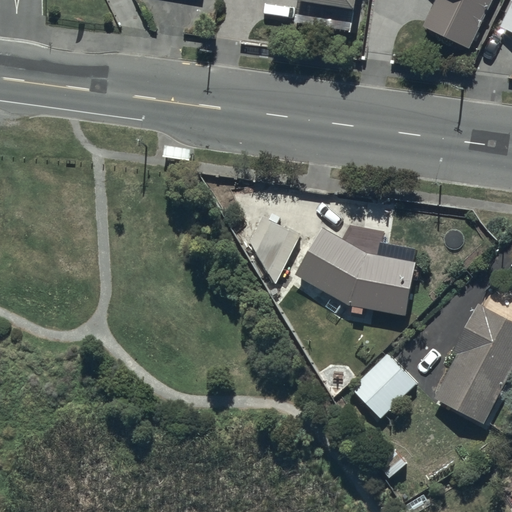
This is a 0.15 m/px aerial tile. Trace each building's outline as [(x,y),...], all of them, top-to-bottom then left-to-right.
[(433,0),(422,24),(470,47),(492,0),(433,0)] [(511,30),(511,2),(501,25),(511,30)] [(263,217),(250,240),(275,283),(299,236),(263,217)] [(323,228),(296,273),(348,306),(354,305),(353,312),(362,312),(362,307),(406,314),(415,261),(416,248),(381,243),(383,232),(350,227),(343,238),(323,228)] [(296,316),(310,299),(293,284),(278,300),(296,316)] [(458,353),(434,396),(485,423),(511,371),(511,320),(478,303),(453,351),(458,353)] [(417,383),(386,352),(351,385),(381,417),(417,383)] [(354,376),(337,355),(315,373),(332,394),(354,376)]
